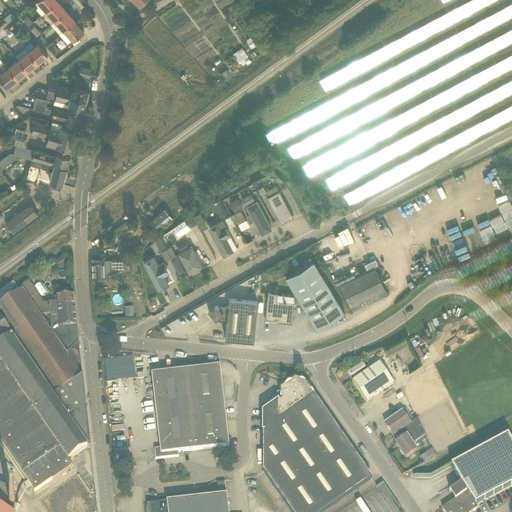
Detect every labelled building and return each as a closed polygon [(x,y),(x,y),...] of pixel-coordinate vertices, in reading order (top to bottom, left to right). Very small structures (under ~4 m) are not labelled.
[(37,0),(38,0),(46,10),(57,0),(56,0),(37,0)] [(57,0),(46,10),(55,20),(66,10),(57,0)] [(55,20),(64,30),(75,20),(66,10),(55,20)] [(4,19),(7,23),(15,16),(11,12),(4,19)] [(32,21),(28,16),(23,19),(28,25),(32,21)] [(68,43),(72,39),(73,40),(84,30),(75,20),(64,30),(60,34),(68,43)] [(16,25),(13,21),(7,25),(11,29),(16,25)] [(10,29),(7,25),(3,27),(5,30),(8,34),(12,31),(10,29)] [(37,36),(40,33),(41,33),(34,26),(31,29),(37,36)] [(46,39),(40,33),(37,36),(39,37),(38,38),(43,42),(46,39)] [(46,46),(54,55),(59,50),(52,41),(46,46)] [(37,63),(48,55),(38,43),(28,51),(37,63)] [(28,51),(18,59),(27,71),(37,63),(28,51)] [(230,69),(233,74),(239,70),(238,69),(242,66),(233,54),(225,60),(231,68),(230,69)] [(0,78),(7,87),(17,79),(8,67),(0,56),(0,78)] [(18,59),(8,67),(17,79),(27,71),(18,59)] [(225,79),(231,75),(227,69),(221,73),(225,79)] [(59,85),(59,83),(51,81),(48,90),(57,92),(86,100),(89,89),(88,89),(90,80),(76,76),(74,85),(72,89),(59,85)] [(67,107),(83,111),(86,100),(57,92),(48,90),(46,96),(55,99),(68,103),(67,107)] [(36,97),(34,103),(46,105),(47,100),(36,97)] [(46,105),(34,103),(32,109),(46,113),(48,106),(46,105)] [(64,122),(79,126),(82,115),(67,111),(55,107),(52,115),(65,119),(64,122)] [(46,143),(72,151),(78,131),(62,126),(62,124),(53,121),(52,123),(51,126),(35,121),(32,134),(48,138),(46,143)] [(4,135),(0,138),(0,148),(8,142),(4,135)] [(13,154),(17,155),(17,154),(32,158),(32,157),(67,167),(68,167),(67,167),(70,157),(55,152),(54,155),(25,147),(27,141),(15,138),(14,144),(16,144),(13,154)] [(49,180),(63,184),(67,167),(32,157),(32,158),(44,162),(43,168),(52,170),(49,180)] [(490,175),(496,187),(504,183),(497,171),(490,175)] [(214,180),(207,187),(210,190),(217,183),(214,180)] [(276,185),(266,191),(269,196),(279,191),(276,185)] [(281,224),(293,217),(279,191),(269,196),(267,197),(281,224)] [(254,200),(251,194),(242,199),(245,205),(254,200)] [(234,211),(242,207),(238,199),(230,203),(234,210),(234,211)] [(257,201),(246,206),(261,235),(272,229),(257,201)] [(227,213),(222,202),(214,206),(220,216),(227,213)] [(14,232),(38,214),(30,203),(6,222),(14,232)] [(157,231),(172,218),(164,208),(149,221),(157,231)] [(240,210),(231,215),(236,225),(238,223),(246,219),(240,210)] [(194,215),(201,230),(208,226),(201,211),(194,215)] [(230,215),(225,218),(230,227),(235,225),(230,215)] [(192,217),(186,220),(190,228),(196,225),(192,217)] [(184,222),(174,229),(179,235),(189,228),(184,222)] [(231,236),(226,226),(221,228),(218,222),(208,228),(223,256),(233,250),(227,238),(231,236)] [(166,248),(162,239),(155,242),(160,251),(166,248)] [(167,248),(166,249),(171,258),(176,255),(171,246),(167,248)] [(191,248),(177,256),(188,276),(202,268),(191,248)] [(171,258),(166,249),(161,251),(166,261),(171,258)] [(162,260),(158,262),(155,257),(145,262),(146,262),(144,263),(158,290),(160,289),(168,284),(162,272),(167,269),(162,260)] [(125,269),(125,259),(91,260),(91,276),(91,277),(106,276),(105,270),(125,269)] [(287,260),(281,262),(285,274),(291,272),(287,260)] [(286,277),(317,329),(345,312),(313,261),(286,277)] [(375,267),(340,284),(353,311),(388,295),(375,267)] [(55,302),(48,303),(44,304),(29,281),(21,287),(37,311),(75,307),(73,296),(54,298),(55,302)] [(0,443),(34,494),(73,468),(69,462),(70,462),(70,461),(88,449),(90,449),(79,342),(66,354),(51,333),(48,328),(40,316),(37,311),(21,287),(20,287),(22,290),(0,305),(0,443)] [(284,300),(283,301),(277,300),(277,293),(268,292),(265,319),(275,320),(275,318),(277,319),(277,322),(292,323),(294,302),(294,301),(294,302),(286,301),(286,300),(284,300)] [(225,338),(240,340),(253,341),(258,301),(229,298),(229,306),(227,306),(226,308),(222,307),(220,309),(217,305),(209,311),(215,319),(217,318),(219,320),(227,321),(225,338)] [(48,328),(51,333),(77,330),(75,307),(37,311),(40,316),(50,315),(51,328),(48,328)] [(134,308),(125,309),(125,318),(134,318),(134,308)] [(79,342),(77,330),(51,333),(66,354),(79,342)] [(419,337),(423,342),(428,339),(424,334),(419,337)] [(150,367),(149,355),(104,359),(106,382),(146,378),(145,368),(150,367)] [(362,363),(351,372),(354,376),(365,366),(362,363)] [(394,384),(379,363),(352,382),(366,402),(394,384)] [(189,451),(220,448),(229,447),(220,366),(179,371),(184,411),(189,451)] [(179,371),(164,373),(151,374),(156,414),(184,411),(179,371)] [(291,511),(323,511),(372,479),(305,383),(295,379),(280,390),(280,400),(263,412),(263,471),(291,511)] [(179,457),(178,452),(189,451),(184,411),(156,414),(160,449),(155,449),(156,459),(179,457)] [(405,459),(417,451),(402,430),(411,424),(402,412),(385,424),(393,436),(397,434),(401,440),(395,444),(405,459)] [(452,466),(460,482),(461,483),(476,505),(511,485),(511,443),(508,436),(452,466)] [(436,457),(432,450),(421,457),(424,464),(431,460),(436,457)] [(219,496),(147,504),(146,504),(147,511),(228,511),(227,495),(226,495),(225,483),(217,484),(219,496)] [(455,499),(442,509),(444,511),(472,511),(478,508),(476,505),(461,483),(449,491),(455,499)] [(0,511),(13,511),(14,511),(6,507),(13,491),(0,484),(0,511)] [(389,511),(390,490),(371,490),(371,511),(389,511)] [(352,511),(370,511),(371,501),(352,502),(352,511)]
